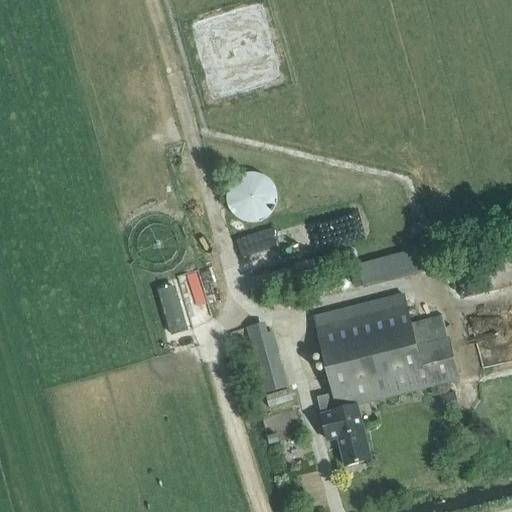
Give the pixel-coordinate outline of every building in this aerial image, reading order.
[(254,225),(259,224),(263,222),(267,220),(271,217),(274,213),(276,208),(277,204),(278,199),(277,194),(276,190),(274,185),(271,182),(267,179),(263,177),(259,175),(254,174),(250,174),(246,175),(241,176),(238,179),(234,182),(232,185),(228,193),(227,197),(227,202),(227,206),(229,210),(231,214),(234,217),(238,220),(244,223),(249,224),(254,225)] [(385,287),(424,277),(417,250),(378,261),(385,287)] [(410,325),(403,296),(314,318),(333,395),(317,398),(328,442),(338,439),(345,467),(369,461),(362,432),(360,433),(353,407),(458,382),(442,317),(410,325)] [(268,332),(265,324),(248,329),(266,391),(288,385),(272,331),(268,332)] [(265,397),(269,409),(292,402),(288,390),(265,397)] [(455,394),(444,396),(448,410),(459,408),(455,394)] [(279,442),(277,435),(268,437),(270,444),(279,442)]
